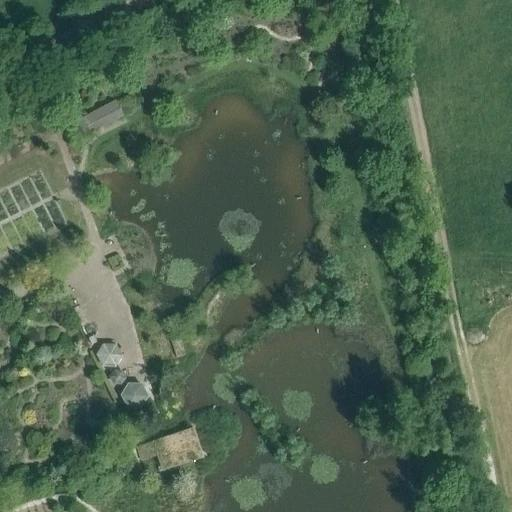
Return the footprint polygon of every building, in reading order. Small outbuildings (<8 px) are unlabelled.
[(89,129),(83,117),(72,123),(78,135),(89,129)] [(186,355),(179,336),(170,339),(176,358),(186,355)] [(123,364),(124,342),(103,341),(102,364),(123,364)] [(152,402),(146,380),(126,386),(132,407),(152,402)] [(141,462),(157,456),(162,471),(204,457),(194,428),(136,448),(141,462)]
